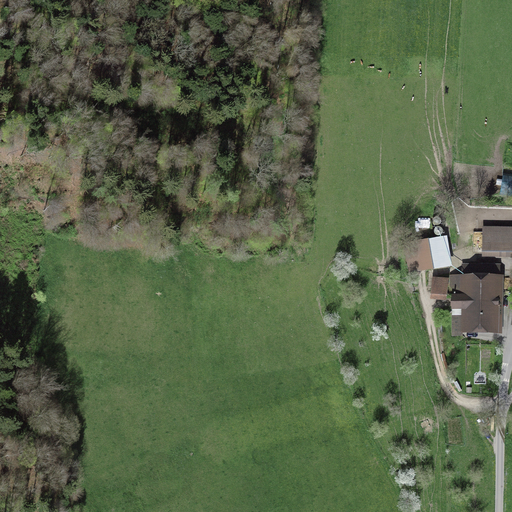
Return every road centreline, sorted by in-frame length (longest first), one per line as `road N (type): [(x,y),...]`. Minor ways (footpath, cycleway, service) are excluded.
road 1 (track): [(424,286),(445,383),(457,401),(501,410)]
road 2 (unclassified): [(499,511),(501,410),(511,347)]
